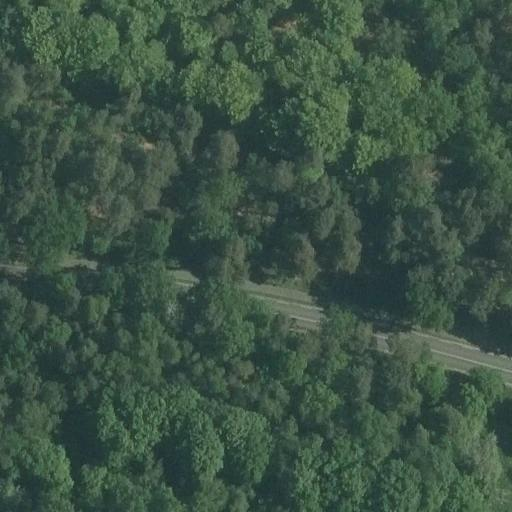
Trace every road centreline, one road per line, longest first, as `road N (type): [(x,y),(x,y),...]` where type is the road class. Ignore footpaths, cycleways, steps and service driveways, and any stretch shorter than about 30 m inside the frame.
road 1 (secondary): [(511,372),(212,302),(0,278)]
road 2 (track): [(447,167),(357,176),(181,148),(0,142)]
road 3 (track): [(447,167),(511,372)]
road 4 (track): [(393,0),(447,167)]
